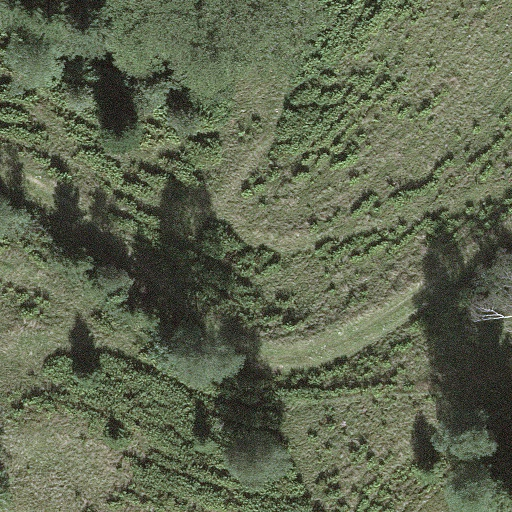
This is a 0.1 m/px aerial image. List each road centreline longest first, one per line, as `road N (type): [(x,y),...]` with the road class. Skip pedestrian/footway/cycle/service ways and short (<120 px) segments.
road 1 (track): [(511,233),(334,359),(298,360),(222,333),(41,192),(0,171)]
road 2 (track): [(0,27),(170,36),(241,22),(268,0)]
